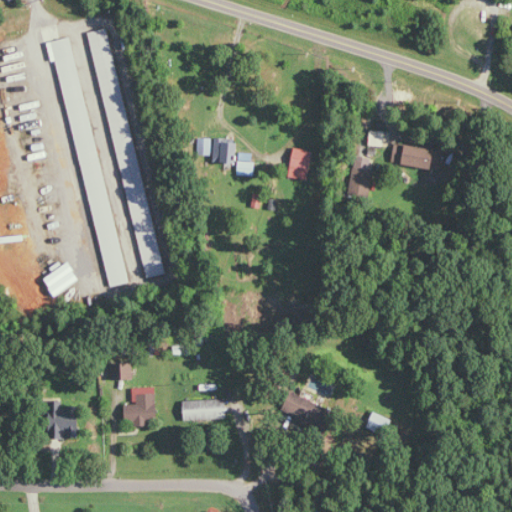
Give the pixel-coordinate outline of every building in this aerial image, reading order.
[(165,273),(111,27),(92,32),(146,277),(165,273)] [(110,287),(128,282),(74,36),(55,41),(110,287)] [(385,146),(386,131),(372,130),(371,145),(385,146)] [(239,139),(216,138),(215,162),(238,163),(239,139)] [(433,168),(433,164),(444,165),(446,150),(399,144),(397,156),(404,157),(403,164),(433,168)] [(290,176),(309,180),(314,151),(295,147),(290,176)] [(256,154),(240,153),(239,175),(255,175),(256,154)] [(354,190),(372,190),(373,157),(355,156),(354,190)] [(80,279),(70,263),(46,278),(54,291),(61,287),(63,290),(80,279)] [(134,378),(134,363),(113,364),(113,379),(134,378)] [(157,387),(136,388),(137,405),(127,405),(128,424),(158,424),(157,387)] [(321,422),(325,404),(291,395),(287,413),(321,422)] [(228,419),(227,398),(185,400),(186,421),(228,419)] [(57,409),(57,437),(67,438),(67,427),(76,427),(77,406),(68,406),(68,409),(57,409)]
